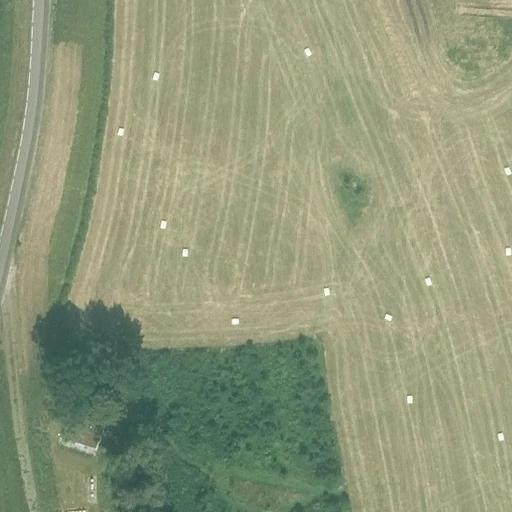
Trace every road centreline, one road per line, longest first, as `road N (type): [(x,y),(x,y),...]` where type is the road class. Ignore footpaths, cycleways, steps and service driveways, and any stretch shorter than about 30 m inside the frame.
road 1 (unclassified): [(0,272),(33,108),(41,0)]
road 2 (track): [(0,287),(33,511)]
